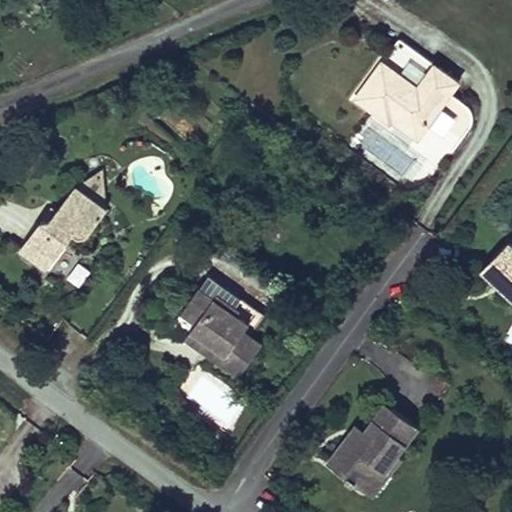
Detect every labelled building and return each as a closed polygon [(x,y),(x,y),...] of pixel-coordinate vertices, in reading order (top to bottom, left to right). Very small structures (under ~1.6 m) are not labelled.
[(386,106),(421,132),(460,80),(433,60),(414,85),(381,60),(354,96),(380,115),(386,106)] [(386,106),(380,115),(388,121),(391,118),(418,137),(421,132),(386,106)] [(40,216),(19,243),(48,265),(80,223),(89,229),(107,204),(77,182),(56,208),(51,214),(40,216)] [(50,203),(40,216),(51,214),(56,208),(50,203)] [(511,236),(483,266),(497,280),(503,273),(511,281),(511,286),(508,290),(511,293),(511,236)] [(211,269),(198,288),(212,297),(217,291),(242,308),(238,314),(249,321),(257,309),(263,313),(267,307),(211,269)] [(511,281),(503,273),(497,280),(508,290),(511,286),(511,281)] [(215,357),(242,375),(264,342),(244,328),(249,321),(238,314),(242,308),(217,291),(212,297),(198,288),(181,312),(196,322),(193,327),(221,347),(215,357)] [(221,347),(193,327),(186,337),(215,357),(221,347)] [(400,449),(420,421),(386,396),(364,427),(353,442),(345,437),(332,456),(350,469),(347,474),(355,480),(359,474),(369,481),(381,465),(386,468),(400,449)] [(357,422),(345,437),(353,442),(364,427),(357,422)] [(381,465),(369,481),(381,490),(407,454),(400,449),(386,468),(381,465)]
